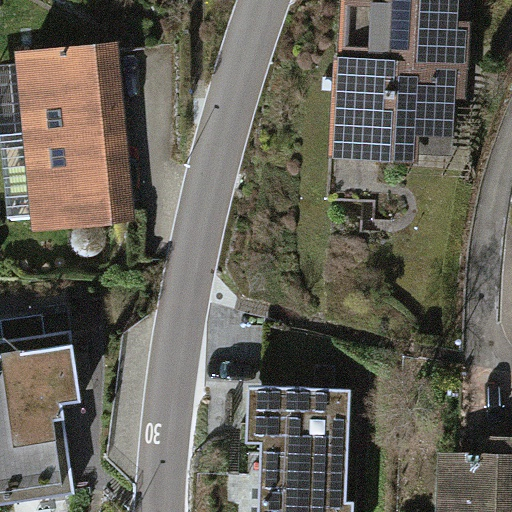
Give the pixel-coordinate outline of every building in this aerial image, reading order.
[(469,104),(473,0),(342,0),(340,65),(334,65),(330,166),(419,170),(420,144),(454,146),(456,103),(469,104)] [(114,88),(110,50),(26,57),(33,131),(3,134),(4,141),(107,131),(103,89),(114,88)] [(19,65),(0,65),(0,132),(22,131),(19,65)] [(107,131),(4,141),(4,148),(34,145),(41,219),(114,212),(107,131)] [(0,151),(0,222),(29,221),(25,150),(0,151)] [(71,329),(0,339),(0,501),(74,491),(61,402),(81,399),(71,329)] [(257,511),(353,511),(354,499),(346,499),(351,387),(248,383),(245,439),(261,440),(257,511)] [(493,456),(453,455),(451,511),(511,511),(511,440),(493,440),(493,456)]
